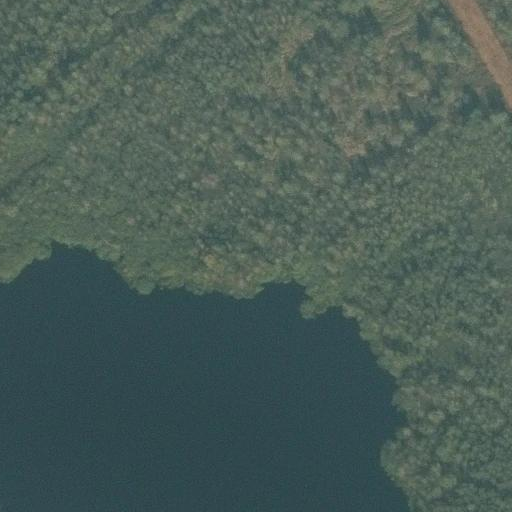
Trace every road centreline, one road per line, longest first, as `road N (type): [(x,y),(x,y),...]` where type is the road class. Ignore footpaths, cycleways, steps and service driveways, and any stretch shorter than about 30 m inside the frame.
road 1 (track): [(0,122),(162,0)]
road 2 (track): [(511,114),(451,0)]
